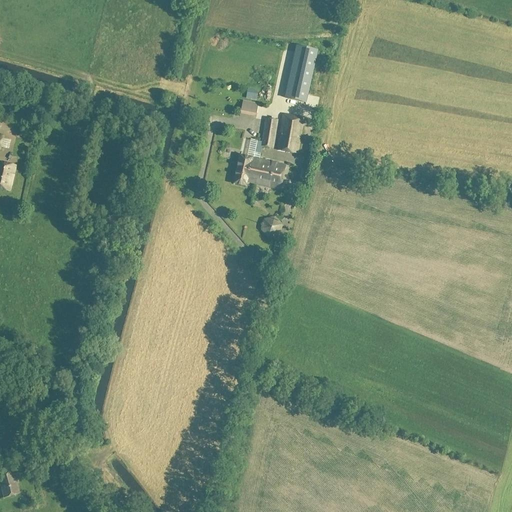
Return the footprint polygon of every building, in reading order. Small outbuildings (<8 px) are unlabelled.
[(242,103),(241,116),(257,117),(257,103),(242,103)] [(298,153),(304,117),(284,114),(278,149),(298,153)] [(267,118),(263,141),(262,146),(263,146),(273,147),(277,120),(267,118)] [(264,161),(259,160),(251,158),(240,155),(234,184),(246,187),(247,182),(255,184),(258,169),(260,169),(260,166),(263,166),(264,161)] [(0,188),(11,191),(16,165),(0,161),(0,188)] [(286,166),(264,161),(263,166),(260,166),(260,169),(258,169),(255,184),(281,189),(286,166)] [(279,236),(283,226),(275,217),(264,219),(261,230),(269,239),(279,236)] [(0,480),(5,498),(20,494),(14,471),(6,473),(5,467),(0,468),(0,480)]
